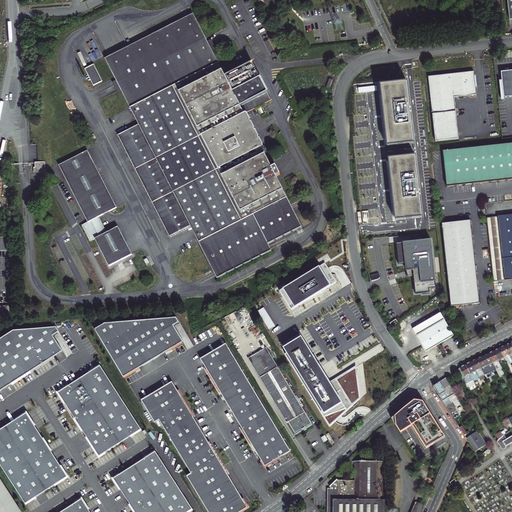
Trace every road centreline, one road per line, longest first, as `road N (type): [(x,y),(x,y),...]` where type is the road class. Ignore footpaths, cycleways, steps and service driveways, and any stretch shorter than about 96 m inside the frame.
road 1 (residential): [(390,56),(354,66),(339,93),(353,253),(374,319),(420,383)]
road 2 (tertiary): [(420,383),(271,511)]
road 3 (residential): [(431,511),(457,445),(420,383)]
road 4 (residential): [(511,42),(390,56)]
